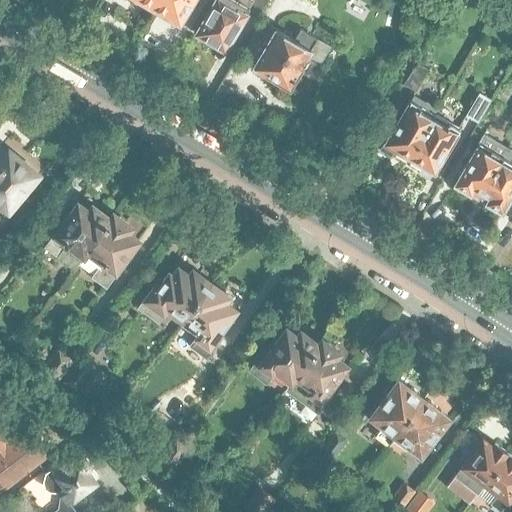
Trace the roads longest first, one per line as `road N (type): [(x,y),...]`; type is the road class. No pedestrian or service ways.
road 1 (secondary): [(511,325),(0,14)]
road 2 (secondary): [(0,30),(511,339)]
